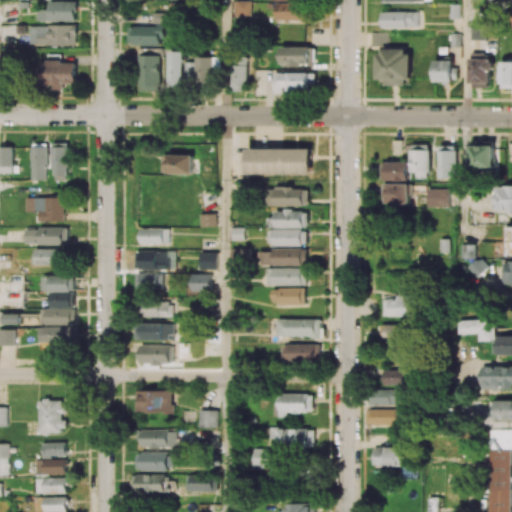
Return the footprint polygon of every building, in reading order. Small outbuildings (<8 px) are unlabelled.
[(38,9),(38,21),(76,21),(77,2),(50,1),(50,10),(38,9)] [(251,1),(234,1),(234,17),(251,17),(251,1)] [(278,21),(316,20),(315,3),(278,3),(278,21)] [(383,12),(383,28),(419,27),(419,11),(383,12)] [(166,13),(153,13),(153,23),(166,23),(166,13)] [(77,44),(77,25),(31,25),(31,44),(77,44)] [(163,45),(163,26),(129,26),(129,45),(163,45)] [(472,40),(485,40),(485,27),(472,27),(472,40)] [(388,33),(372,33),(373,48),(388,47),(388,33)] [(283,66),(315,65),(314,47),(282,47),(283,66)] [(411,83),(411,50),(379,51),(379,79),(385,79),(385,84),(411,83)] [(183,52),(169,51),(168,87),(182,88),(183,78),(192,78),(193,62),(183,62),(183,52)] [(77,63),(62,63),(62,55),(48,55),(48,63),(42,63),(42,88),(65,87),(65,83),(77,83),(77,63)] [(159,91),(160,56),(140,56),(139,91),(159,91)] [(219,57),(196,57),(195,83),(219,84),(219,57)] [(248,60),(232,60),(231,91),(247,91),(248,60)] [(436,81),(456,81),(456,60),(436,60),(436,81)] [(511,88),(511,61),(502,62),(501,89),(511,88)] [(275,92),(317,92),(317,72),(275,73),(275,92)] [(54,179),(69,179),(70,143),(55,143),(54,179)] [(431,144),(413,145),(413,178),(432,178),(431,144)] [(472,165),(496,166),(496,144),(472,144),(472,165)] [(440,178),(458,177),(458,145),(440,146),(440,178)] [(33,180),(49,180),(48,146),(32,147),(33,180)] [(0,172),(19,173),(19,166),(15,166),(15,147),(0,147),(0,172)] [(249,174),(312,175),(312,149),(249,148),(249,174)] [(194,174),(194,155),(164,154),(164,173),(194,174)] [(383,181),(411,180),(411,161),(383,162),(383,181)] [(412,184),(387,183),(386,204),(411,204),(412,184)] [(511,211),(511,186),(496,187),(497,212),(511,211)] [(310,206),(310,188),(276,187),(276,189),(268,189),(268,205),(310,206)] [(451,189),(430,189),(429,207),(450,207),(451,189)] [(67,221),(66,197),(27,197),(28,212),(41,212),(41,221),(67,221)] [(273,227),(309,228),(310,211),(273,211),(273,227)] [(217,226),(217,213),(202,214),(202,227),(217,226)] [(234,240),(246,240),(245,227),(233,228),(234,240)] [(70,228),(27,228),(27,244),(69,244),(70,228)] [(142,244),(169,244),(170,229),(143,228),(142,244)] [(309,230),(270,229),(270,245),(309,245),(309,230)] [(442,253),(452,253),(452,239),(443,239),(442,253)] [(476,258),(477,245),(463,244),(463,258),(476,258)] [(68,265),(68,249),(36,248),(36,264),(68,265)] [(310,265),(309,249),(261,250),(262,266),(310,265)] [(177,251),(139,250),(138,269),(176,270),(177,251)] [(201,269),(219,269),(219,252),(202,252),(201,269)] [(470,267),(479,277),(491,266),(482,257),(470,267)] [(269,285),(309,285),(309,268),(270,268),(269,285)] [(139,272),(139,289),(164,290),(164,273),(139,272)] [(213,274),(194,274),(194,292),(213,292),(213,274)] [(75,307),(75,275),(43,276),(43,291),(51,291),(52,308),(75,307)] [(309,287),(274,288),(275,305),(309,304),(309,287)] [(387,296),(388,317),(419,316),(419,296),(387,296)] [(172,301),(140,301),(139,316),(172,317),(172,301)] [(76,325),(76,309),(42,308),(41,324),(76,325)] [(2,324),(21,324),(20,314),(2,314),(2,324)] [(322,319),(279,319),(279,336),(326,337),(326,327),(322,327),(322,319)] [(464,334),(484,333),(485,341),(500,340),(499,319),(464,320),(464,334)] [(175,323),(138,322),(137,339),(175,340),(175,323)] [(410,348),(409,324),(384,325),(385,349),(410,348)] [(76,344),(77,328),(40,326),(39,343),(76,344)] [(16,330),(0,330),(0,332),(0,345),(16,345),(16,330)] [(511,354),(511,336),(495,337),(496,355),(511,354)] [(142,363),(172,364),(172,345),(142,344),(142,363)] [(323,344),(284,345),(284,361),(323,361),(323,344)] [(388,384),(414,385),(414,370),(389,369),(388,384)] [(375,405),(405,405),(406,389),(376,389),(375,405)] [(138,390),(138,412),(173,413),(173,391),(138,390)] [(275,417),(290,417),(290,412),(314,413),(314,394),(281,393),(281,403),(275,403),(275,417)] [(40,434),(66,433),(65,399),(39,400),(40,434)] [(499,419),(511,419),(511,400),(500,400),(499,419)] [(0,407),(0,426),(9,426),(8,407),(0,407)] [(413,409),(371,409),(371,424),(412,425),(413,409)] [(216,428),(217,410),(201,410),(201,428),(216,428)] [(276,429),(276,448),(317,447),(316,428),(276,429)] [(142,430),(142,448),(180,447),(180,439),(178,439),(178,429),(142,430)] [(511,511),(511,468),(511,461),(511,460),(511,429),(491,430),(491,511),(511,511)] [(43,457),(68,456),(68,442),(43,442),(43,457)] [(0,474),(10,475),(10,443),(0,443),(0,474)] [(375,446),(374,466),(411,467),(412,447),(375,446)] [(271,468),(272,449),(255,448),(254,468),(271,468)] [(137,452),(137,470),(172,471),(172,452),(137,452)] [(36,459),(37,474),(68,473),(68,459),(36,459)] [(167,474),(138,475),(139,493),(167,492),(167,474)] [(217,492),(217,475),(188,475),(188,492),(217,492)] [(68,493),(68,478),(37,478),(37,494),(68,493)] [(68,497),(37,498),(37,511),(66,511),(69,511),(68,497)] [(429,511),(440,511),(440,497),(429,497),(429,511)]
